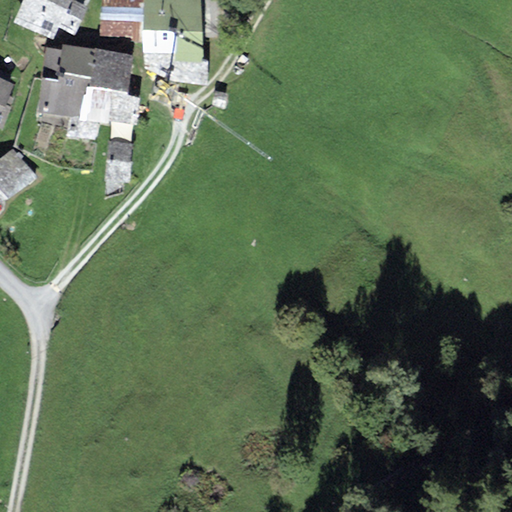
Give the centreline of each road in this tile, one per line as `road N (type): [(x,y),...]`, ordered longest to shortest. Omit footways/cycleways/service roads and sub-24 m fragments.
road 1 (track): [(20,511),(48,322),(77,262),(164,167),(200,91),(231,63),(266,0)]
road 2 (track): [(511,398),(361,511)]
